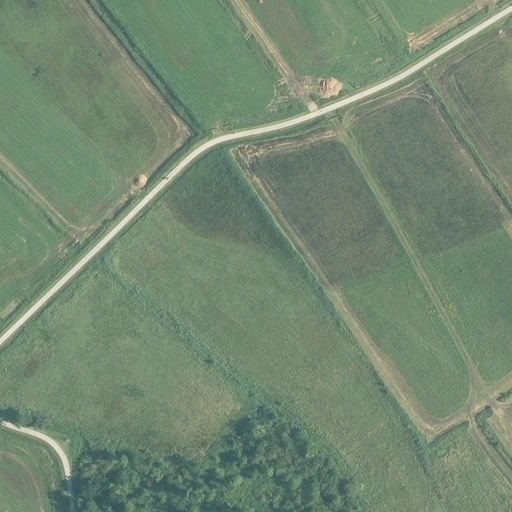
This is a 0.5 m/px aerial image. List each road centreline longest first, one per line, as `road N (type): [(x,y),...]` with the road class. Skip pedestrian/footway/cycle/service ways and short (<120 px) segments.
road 1 (unclassified): [(511,10),(375,92),(200,151),(0,341)]
road 2 (track): [(484,392),(333,110)]
road 3 (unclassified): [(0,421),(59,451),(73,511)]
